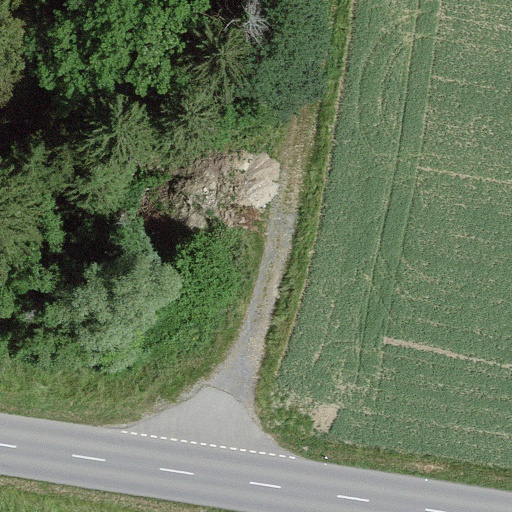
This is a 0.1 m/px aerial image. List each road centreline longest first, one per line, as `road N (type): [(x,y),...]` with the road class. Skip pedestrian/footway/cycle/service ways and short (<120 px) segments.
road 1 (track): [(235,491),(356,0)]
road 2 (tertiary): [(0,458),(386,511)]
